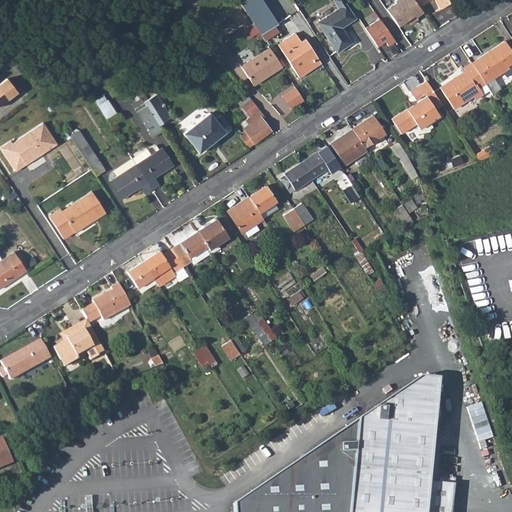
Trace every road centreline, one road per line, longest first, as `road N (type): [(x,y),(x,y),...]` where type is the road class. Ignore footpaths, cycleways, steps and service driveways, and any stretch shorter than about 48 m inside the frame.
road 1 (residential): [(0,327),(508,0)]
road 2 (unknown): [(218,497),(331,428)]
